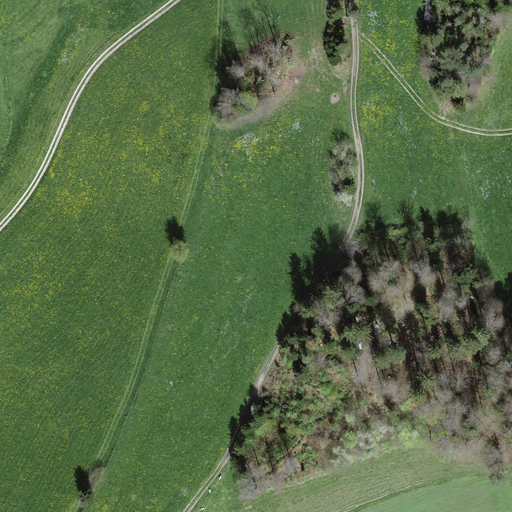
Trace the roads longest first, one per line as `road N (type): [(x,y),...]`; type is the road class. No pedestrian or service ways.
road 1 (track): [(350,0),(361,172),(352,235),(275,347),(190,511)]
road 2 (track): [(175,0),(87,75),(43,169),(0,228)]
